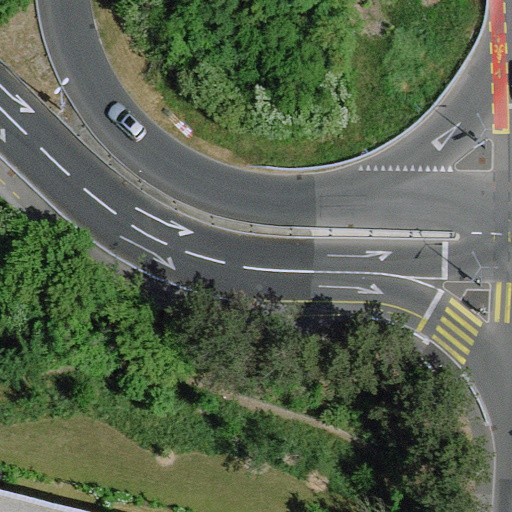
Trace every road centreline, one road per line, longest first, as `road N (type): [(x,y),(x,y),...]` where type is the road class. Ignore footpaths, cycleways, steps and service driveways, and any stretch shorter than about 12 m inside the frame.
road 1 (primary): [(423,196),(250,199),(200,182),(161,159),(121,118),(91,75),(69,0)]
road 2 (primary): [(0,108),(156,239),(211,260),(288,273)]
road 3 (primary): [(288,273),(432,313),(502,373),(511,398)]
road 4 (primary): [(288,273),(375,261),(487,260),(511,249)]
road 5 (primary): [(511,114),(498,148),(423,196)]
